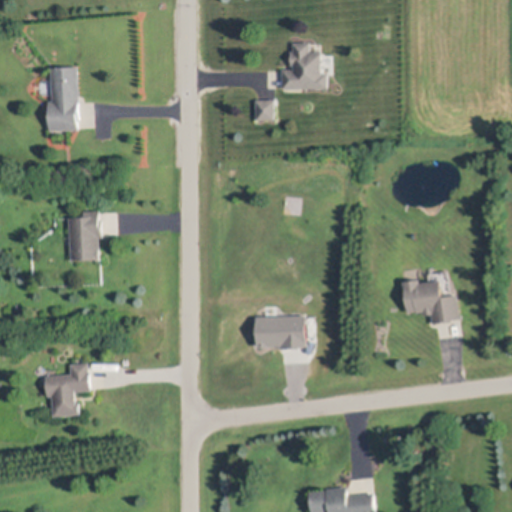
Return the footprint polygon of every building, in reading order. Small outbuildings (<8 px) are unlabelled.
[(314,40),(314,49),(326,49),(327,72),(332,72),(332,86),(288,87),(288,67),(299,67),(299,63),(297,63),(296,49),(299,49),(299,41),(314,40)] [(82,128),(53,129),(52,100),(56,99),(54,66),(82,65),(83,101),(82,101),(83,119),(81,119),(82,128)] [(279,118),(260,118),(260,98),(279,98),(279,118)] [(103,209),(103,218),(105,218),(106,235),(102,236),(103,259),(100,259),(100,258),(74,258),(72,215),(87,215),(87,210),(103,209)] [(451,270),(453,294),(461,293),(463,318),(455,319),(455,320),(436,323),(435,312),(426,313),(426,310),(421,311),(421,309),(412,310),(409,286),(407,286),(406,280),(423,278),(423,281),(432,280),(431,273),(451,270)] [(261,317),(261,348),(311,347),(311,316),(261,317)] [(92,362),(92,370),(93,370),(95,389),(79,390),(79,401),(83,401),(83,403),(82,403),(82,410),(83,410),(83,413),(56,414),(54,395),(50,395),(49,374),(75,373),(74,363),(92,362)] [(350,486),(351,494),(376,492),(377,511),(314,511),(313,491),(313,490),(330,489),(330,487),(350,486)]
